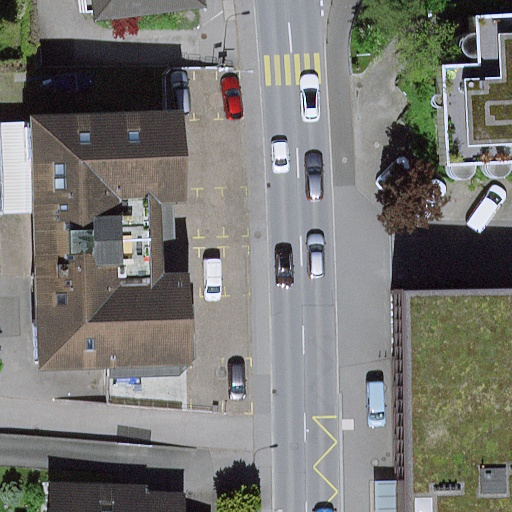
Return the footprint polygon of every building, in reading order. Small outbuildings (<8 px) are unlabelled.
[(511,10),(470,11),(471,59),(440,60),(442,159),(511,157),(511,10)] [(169,114),(48,120),(51,211),(133,208),(172,206),(169,114)] [(17,370),(171,365),(168,284),(136,285),(133,208),(51,211),(48,120),(8,121),(17,370)] [(511,511),(511,293),(404,294),(404,511),(511,511)] [(32,511),(166,511),(167,498),(33,498),(32,511)]
